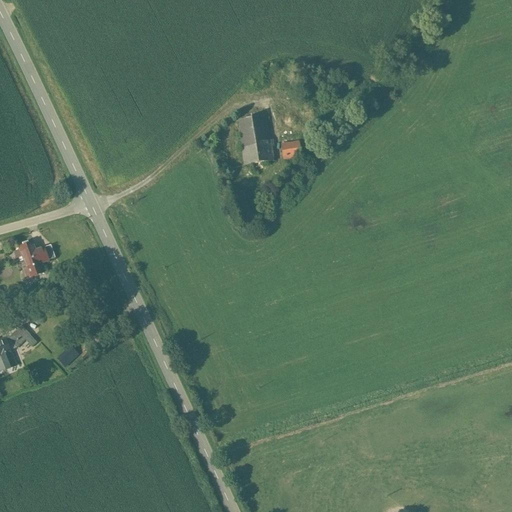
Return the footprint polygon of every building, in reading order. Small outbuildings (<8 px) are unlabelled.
[(266,117),(239,121),(243,149),(261,146),(261,143),(271,141),(270,138),(269,138),(266,117)] [(271,141),(261,143),(261,146),(243,149),(245,166),(274,162),(271,141)] [(300,142),(281,145),(283,160),(302,157),(300,142)] [(43,273),(33,244),(20,249),(27,269),(23,270),(27,280),(43,273)] [(71,326),(54,336),(58,343),(75,333),(71,326)] [(22,327),(13,335),(22,344),(31,336),(22,327)] [(22,344),(13,335),(8,339),(17,349),(22,344)] [(5,340),(0,342),(0,372),(16,367),(5,340)]
